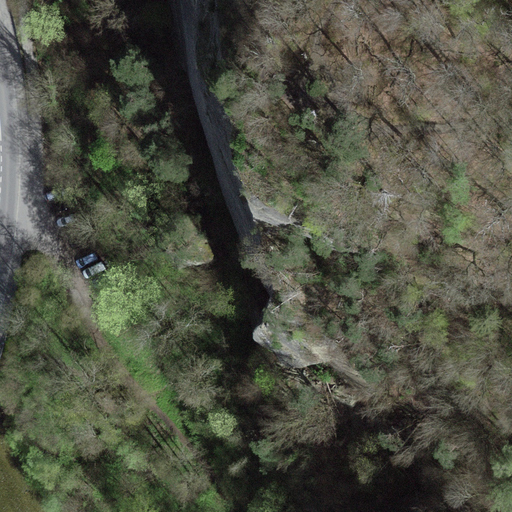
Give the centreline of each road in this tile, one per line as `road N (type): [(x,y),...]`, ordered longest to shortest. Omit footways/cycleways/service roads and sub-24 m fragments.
road 1 (track): [(36,161),(97,348),(186,445),(227,511)]
road 2 (track): [(36,161),(23,0)]
